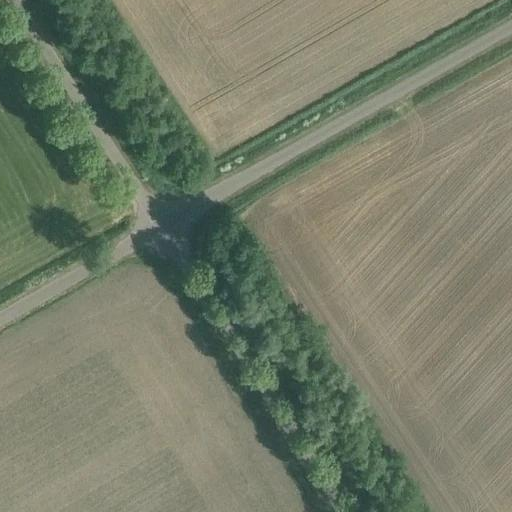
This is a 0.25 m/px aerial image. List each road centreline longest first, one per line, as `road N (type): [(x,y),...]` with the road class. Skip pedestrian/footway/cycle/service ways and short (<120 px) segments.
road 1 (unclassified): [(163,224),(511,22)]
road 2 (unclassified): [(346,511),(163,224)]
road 3 (unclassified): [(163,224),(6,0)]
road 4 (secondary): [(0,315),(163,224)]
